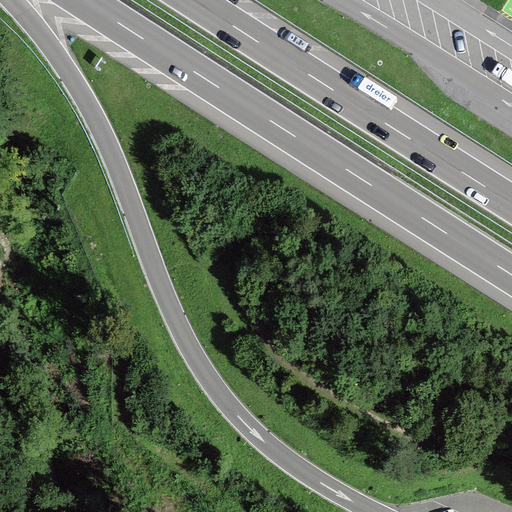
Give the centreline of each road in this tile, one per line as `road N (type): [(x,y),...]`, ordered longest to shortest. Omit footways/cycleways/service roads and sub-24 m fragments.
road 1 (motorway): [(13,0),(96,118),(204,372),(264,440),(354,502)]
road 2 (motorway): [(82,0),(511,274)]
road 3 (motorway): [(511,202),(194,0)]
